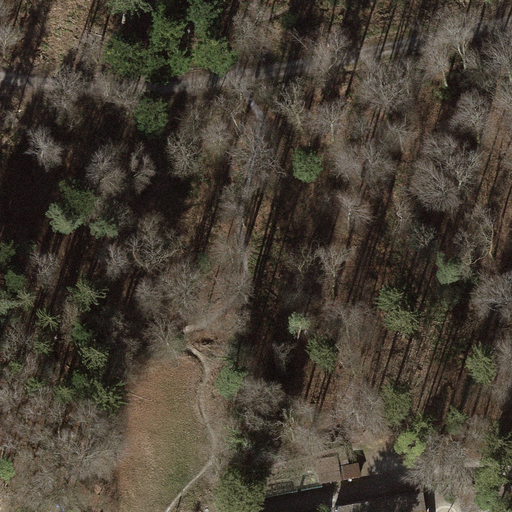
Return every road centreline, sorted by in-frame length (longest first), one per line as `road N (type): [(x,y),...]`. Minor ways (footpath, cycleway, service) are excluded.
road 1 (track): [(0,77),(131,91),(511,24)]
road 2 (track): [(268,511),(480,466),(511,469)]
